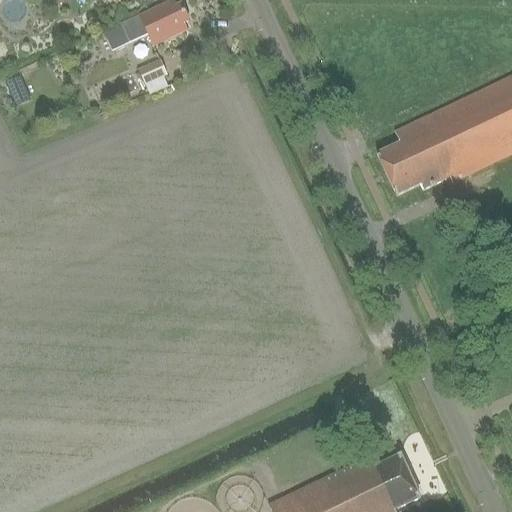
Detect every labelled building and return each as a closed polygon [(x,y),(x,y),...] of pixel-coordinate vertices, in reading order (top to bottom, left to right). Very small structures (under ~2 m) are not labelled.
[(177,8),(174,1),(139,17),(153,46),(187,30),(185,27),(191,25),(182,6),(177,8)] [(168,79),(161,62),(138,72),(145,89),(168,79)] [(452,184),(511,155),(511,78),(395,133),(400,145),(377,156),(396,197),(420,186),(422,192),(450,179),(452,184)] [(6,88),(12,100),(29,92),(23,80),(6,88)] [(395,511),(420,500),(400,457),(376,468),(371,458),(268,508),(270,511),(395,511)]
